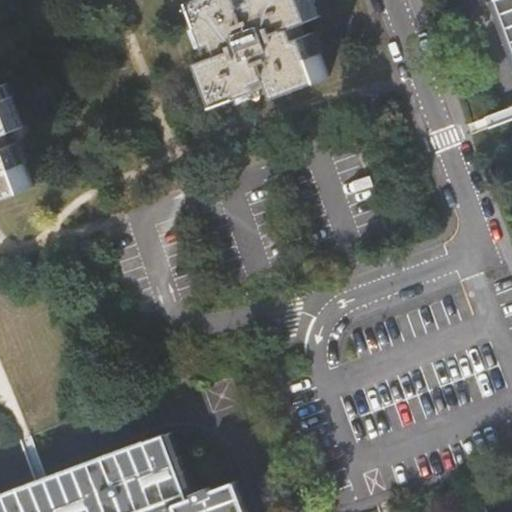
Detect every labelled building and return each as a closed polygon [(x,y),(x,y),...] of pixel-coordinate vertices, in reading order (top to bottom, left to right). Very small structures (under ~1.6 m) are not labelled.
[(226,123),(348,78),(318,0),(185,0),(181,2),(226,123)] [(511,0),(492,0),(511,52),(511,0)] [(7,67),(0,69),(0,204),(52,185),(7,67)] [(0,511),(151,511),(198,495),(174,432),(149,441),(148,434),(0,488),(0,511)] [(174,511),(255,511),(244,480),(214,490),(213,487),(197,492),(198,495),(172,506),(174,511)]
